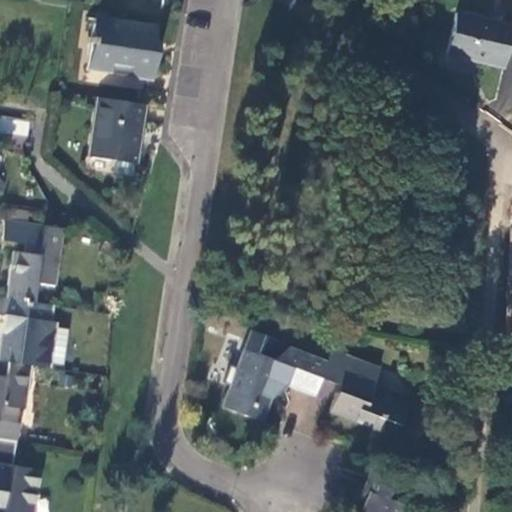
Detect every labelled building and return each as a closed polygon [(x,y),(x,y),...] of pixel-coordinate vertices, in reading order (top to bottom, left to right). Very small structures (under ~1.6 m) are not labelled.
[(511,40),(511,33),(457,17),(446,56),(503,72),(511,40)] [(157,30),(94,20),(90,39),(88,38),(86,57),(88,57),(83,87),(147,97),(149,77),(153,77),(160,46),(154,45),(157,30)] [(144,106),(100,99),(92,158),(135,164),(144,106)] [(13,254),(6,301),(33,304),(36,284),(55,286),(64,232),(4,223),(1,242),(27,245),(27,256),(13,254)] [(0,315),(2,316),(0,335),(0,361),(32,367),(49,370),(51,365),(55,329),(56,323),(50,322),(53,307),(33,304),(6,301),(0,299),(0,315)] [(55,329),(51,365),(63,365),(69,331),(55,329)] [(328,361),(333,349),(324,346),(299,346),(297,350),(292,349),(274,362),(280,344),(253,334),(239,372),(233,370),(227,387),(233,389),(225,411),(264,425),(271,405),(289,389),(315,399),(322,381),(328,361)] [(381,367),(333,349),(328,361),(322,381),(338,388),(329,414),(381,433),(385,421),(400,426),(407,407),(371,393),(381,367)] [(0,440),(18,444),(20,427),(0,423),(0,419),(2,406),(26,408),(32,367),(0,361),(0,440)] [(3,511),(32,511),(39,471),(14,467),(18,444),(0,440),(0,509),(4,510),(3,511)] [(415,488),(372,472),(366,490),(371,493),(364,511),(412,511),(413,510),(408,506),(415,488)]
